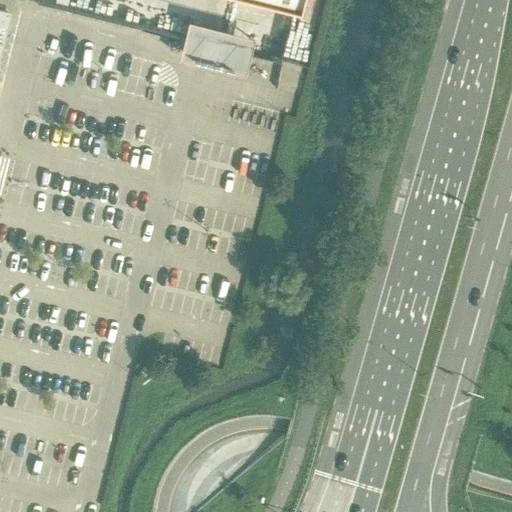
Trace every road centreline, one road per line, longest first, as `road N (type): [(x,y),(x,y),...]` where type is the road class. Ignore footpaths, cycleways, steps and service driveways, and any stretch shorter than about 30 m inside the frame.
road 1 (secondary): [(476,0),(330,511)]
road 2 (secondary): [(425,511),(511,198)]
